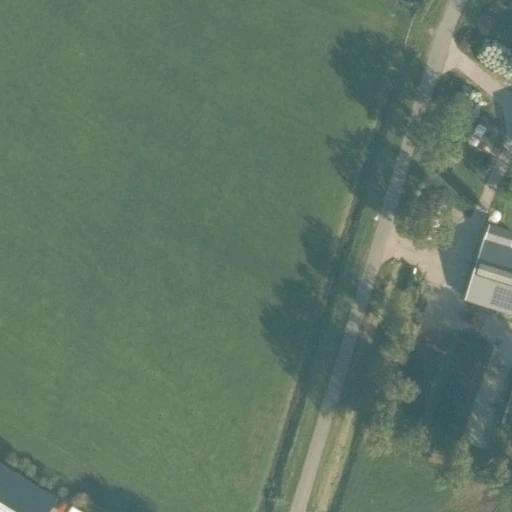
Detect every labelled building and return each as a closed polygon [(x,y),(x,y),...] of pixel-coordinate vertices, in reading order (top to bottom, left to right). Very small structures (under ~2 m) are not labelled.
[(509,199),(511,194),(511,189),(508,187),(503,195),(509,199)] [(511,252),(509,251),(511,243),(511,236),(488,228),(483,243),(464,302),(511,317),(511,252)] [(506,419),(511,399),(511,398),(482,390),(476,410),(506,419)] [(478,439),(493,444),(498,430),(482,425),(478,439)] [(0,511),(49,511),(56,503),(0,467),(0,511)]
